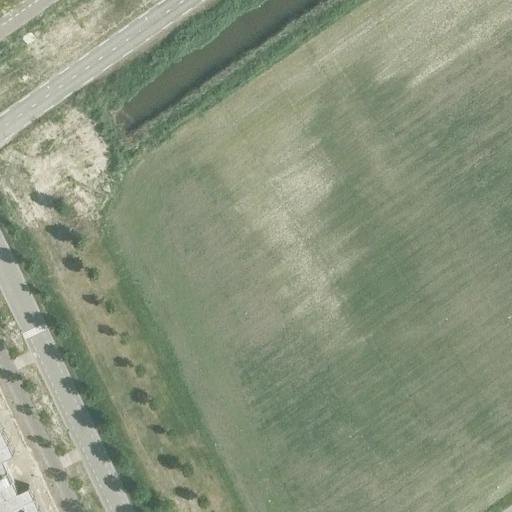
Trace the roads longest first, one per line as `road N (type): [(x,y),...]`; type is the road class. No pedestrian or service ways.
road 1 (tertiary): [(177,511),(0,148)]
road 2 (tertiary): [(115,511),(0,264)]
road 3 (tertiary): [(0,133),(184,0)]
